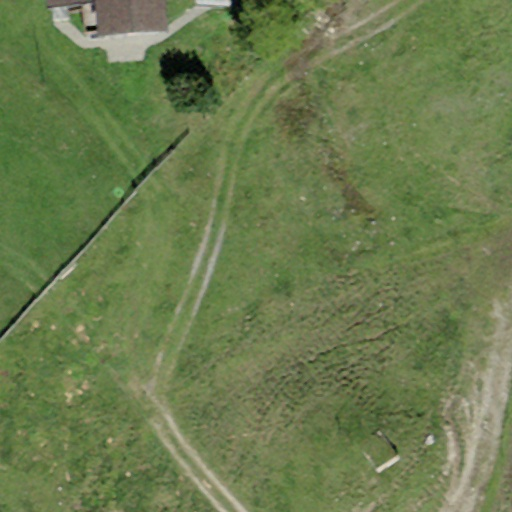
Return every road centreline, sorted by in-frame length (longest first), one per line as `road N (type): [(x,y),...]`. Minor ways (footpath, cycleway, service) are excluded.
road 1 (track): [(241,511),(163,420),(162,359),(214,233),(238,116),(323,46),(416,0)]
road 2 (track): [(163,420),(0,234)]
road 3 (track): [(511,341),(484,475),(462,511)]
